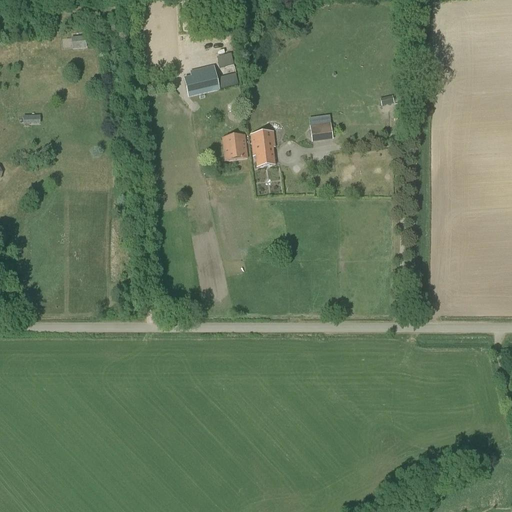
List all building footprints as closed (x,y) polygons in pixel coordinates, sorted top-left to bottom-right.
[(71,37),(72,49),(86,48),(85,37),(71,37)] [(215,73),(191,79),(183,80),(188,100),(203,96),(219,92),(216,79),(215,73)] [(216,79),(219,90),(235,86),(238,86),(236,75),(216,79)] [(393,105),(391,97),(379,100),(381,108),(393,105)] [(23,115),(23,124),(40,124),(40,115),(23,115)] [(332,141),(330,124),(309,127),(312,144),(332,141)] [(250,136),(253,158),(255,158),(256,170),(274,167),(272,149),(274,149),(272,133),(250,136)] [(220,140),(223,163),(247,160),(244,136),(220,140)]
